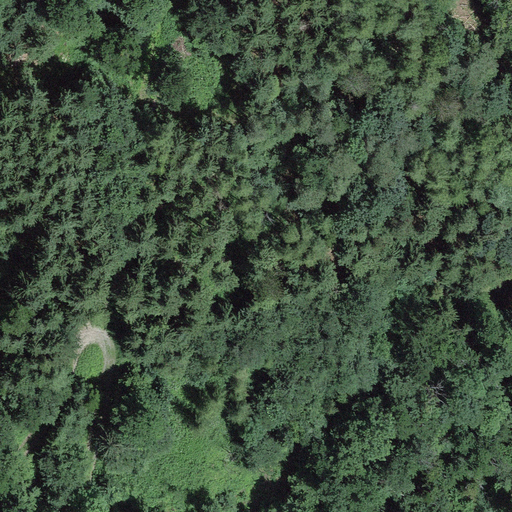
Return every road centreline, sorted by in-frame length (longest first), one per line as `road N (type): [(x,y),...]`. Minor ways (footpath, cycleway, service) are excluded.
road 1 (track): [(0,474),(43,439),(87,331),(100,321),(113,340),(88,511)]
road 2 (track): [(100,321),(128,224),(162,0)]
